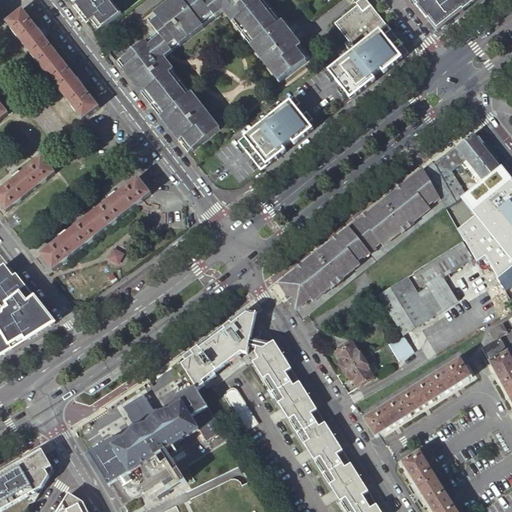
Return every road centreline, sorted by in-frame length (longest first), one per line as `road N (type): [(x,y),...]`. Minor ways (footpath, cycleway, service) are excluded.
road 1 (residential): [(46,0),(227,237)]
road 2 (residential): [(246,269),(400,511)]
road 3 (primary): [(246,269),(469,94)]
road 4 (primary): [(446,66),(227,237)]
road 5 (primary): [(44,406),(246,269)]
road 6 (primary): [(227,237),(85,340)]
road 7 (residential): [(85,340),(0,231)]
